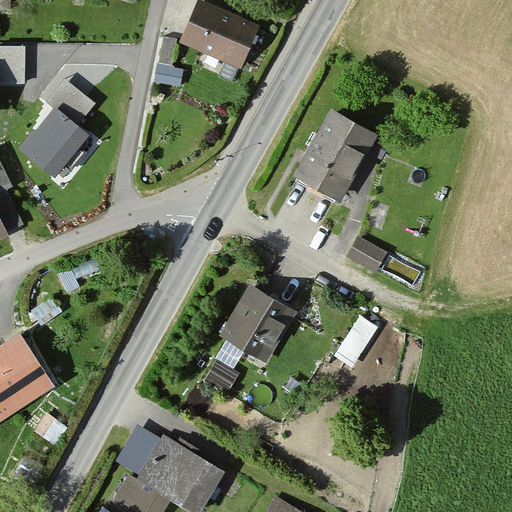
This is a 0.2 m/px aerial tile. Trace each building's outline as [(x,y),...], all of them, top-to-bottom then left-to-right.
[(254,30),(192,6),(174,50),(236,75),(254,30)] [(86,128),(55,103),(24,141),(55,166),(86,128)] [(369,140),(321,115),(287,183),(335,207),(369,140)] [(381,255),(353,240),(343,259),(371,274),(381,255)] [(290,317),(242,291),(215,343),(263,369),(290,317)] [(352,361),(379,321),(360,309),(333,349),(352,361)] [(10,337),(0,343),(0,420),(45,392),(10,337)] [(233,375),(210,365),(199,389),(222,399),(233,375)] [(192,511),(214,476),(134,426),(108,468),(124,478),(111,499),(132,511),(160,511),(167,500),(186,511),(192,511)] [(288,511),(270,502),(264,511),(288,511)]
